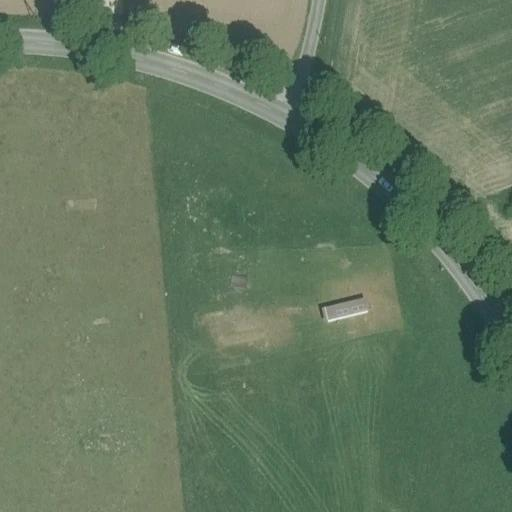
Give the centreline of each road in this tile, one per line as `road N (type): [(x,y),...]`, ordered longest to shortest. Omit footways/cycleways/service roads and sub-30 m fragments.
road 1 (secondary): [(293,120),(178,70),(0,49)]
road 2 (secondary): [(511,324),(345,143),(293,120)]
road 3 (residential): [(293,120),(316,0)]
